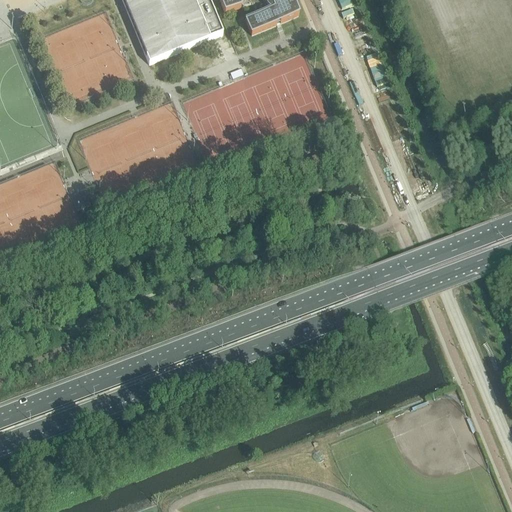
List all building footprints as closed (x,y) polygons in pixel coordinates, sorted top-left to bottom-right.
[(121,0),(125,9),(127,13),(133,29),(135,33),(142,49),(143,53),(149,67),(163,61),(166,60),(198,46),(211,41),(223,36),(207,0),(121,0)] [(218,0),(225,16),(241,9),(237,0),(263,0),(265,3),(266,6),(267,9),(270,12),(264,14),(245,22),(251,38),(299,18),(291,0),(218,0)] [(303,55),(181,104),(208,171),(330,122),(303,55)] [(241,71),(232,75),(234,81),(243,77),(241,71)] [(170,104),(167,97),(159,101),(161,107),(170,104)] [(304,177),(322,170),(317,157),(298,164),(304,177)]
